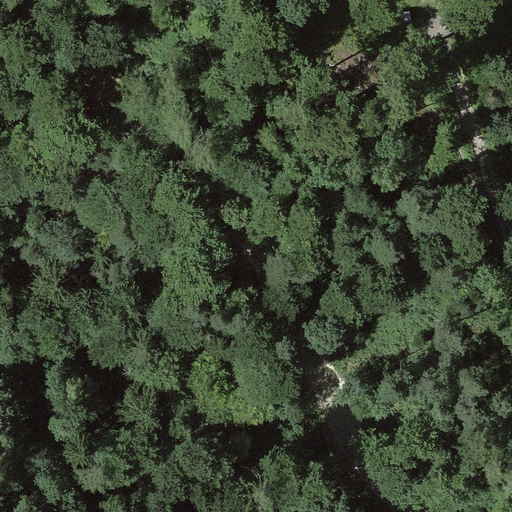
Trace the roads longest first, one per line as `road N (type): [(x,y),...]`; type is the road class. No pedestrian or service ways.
road 1 (track): [(402,511),(331,443),(262,272),(200,181),(0,1)]
road 2 (track): [(511,235),(418,0)]
